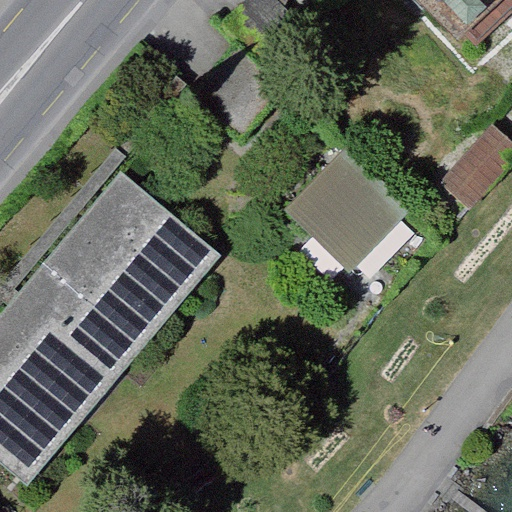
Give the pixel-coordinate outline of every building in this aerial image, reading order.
[(255,0),(232,28),(268,62),(307,20),(284,0),(255,0)] [(511,0),(412,0),(478,62),(511,31),(511,0)] [(243,50),(200,101),(249,143),(297,93),(243,50)] [(452,187),(479,212),(511,176),(511,140),(503,133),(452,187)] [(336,145),(276,208),(341,269),(401,207),(336,145)] [(134,147),(0,312),(0,443),(45,480),(244,235),(134,147)]
